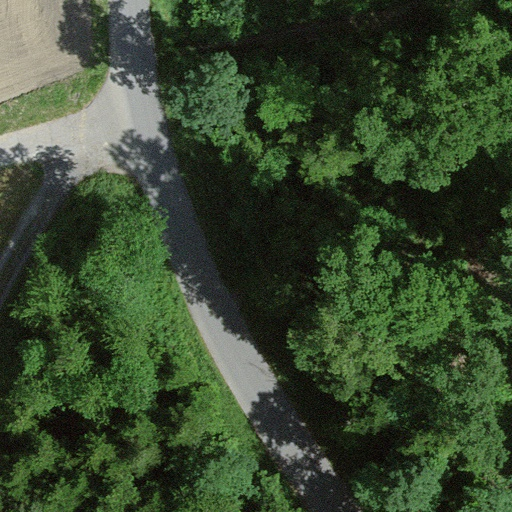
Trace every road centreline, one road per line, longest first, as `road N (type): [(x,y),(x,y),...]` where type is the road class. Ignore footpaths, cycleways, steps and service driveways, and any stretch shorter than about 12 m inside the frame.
road 1 (tertiary): [(131,0),(135,104),(181,234),(240,354),(337,511)]
road 2 (track): [(0,288),(52,192),(135,104)]
road 3 (track): [(135,104),(0,149)]
